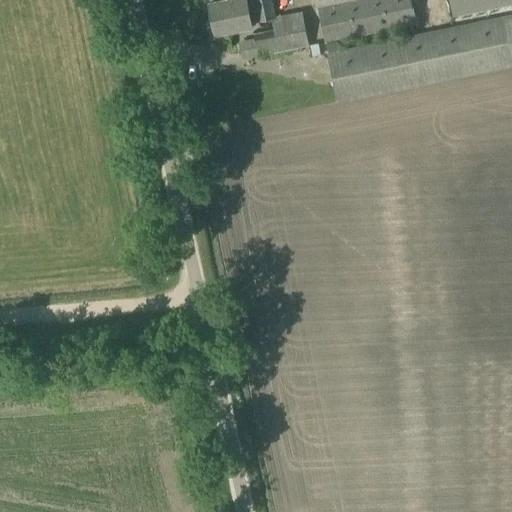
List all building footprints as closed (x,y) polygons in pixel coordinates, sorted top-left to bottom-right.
[(252,28),(246,0),(230,0),(210,4),(216,35),(252,28)] [(253,0),(258,22),(276,19),(271,0),(253,0)] [(326,42),(416,23),(411,0),(370,0),(319,11),(326,42)] [(511,0),(450,0),(454,16),(511,3),(511,0)] [(338,102),(511,66),(511,16),(329,55),(338,102)] [(259,56),(309,45),(305,25),(255,35),(259,56)]
